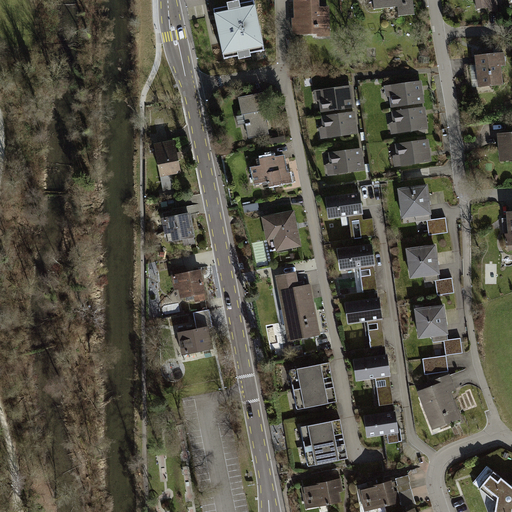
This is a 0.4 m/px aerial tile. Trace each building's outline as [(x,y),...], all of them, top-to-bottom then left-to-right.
[(319,0),(296,0),(297,17),(294,18),(295,34),(311,33),(311,37),(329,36),(327,7),(319,7),(319,0)] [(412,0),(372,0),(374,10),(396,8),(397,17),(414,16),(412,0)] [(475,0),(477,7),(489,6),(489,11),(497,10),(496,0),(475,0)] [(214,9),(224,59),(238,56),(237,51),(249,49),(250,53),(264,50),(254,1),(239,4),(240,9),(229,11),(228,6),(214,9)] [(505,55),(476,58),(478,89),(503,87),(501,66),(506,66),(505,55)] [(422,82),(387,87),(388,98),(392,97),(393,108),(425,104),(422,82)] [(350,85),(315,89),(316,101),(320,100),(321,111),(353,107),(350,85)] [(263,93),(242,97),(246,113),(244,113),(244,114),(236,116),(239,126),(245,124),(246,126),(247,126),(250,138),(270,134),(265,111),(267,111),(263,93)] [(425,109),(394,113),(395,123),(391,124),(392,133),(427,129),(425,109)] [(354,112),(323,116),(324,127),(320,127),(321,137),(357,133),(354,112)] [(511,134),(499,135),(501,164),(511,162),(511,134)] [(174,139),(154,143),(164,189),(174,187),(171,174),(181,172),(174,139)] [(429,141),(398,145),(399,156),(395,156),(396,166),(431,162),(429,141)] [(362,149),(331,153),(332,164),(328,164),(329,174),(365,169),(362,149)] [(275,155),(259,159),(260,165),(252,167),(255,185),(269,183),(270,188),(291,183),(289,170),(285,170),(282,156),(275,158),(275,155)] [(426,184),(396,188),(400,218),(430,214),(426,184)] [(358,192),(324,198),(327,219),(361,214),(358,192)] [(246,214),(261,211),(259,203),(244,207),(246,214)] [(294,210),(265,216),(263,216),(267,239),(273,238),(275,248),(300,244),(294,210)] [(189,213),(163,217),(166,235),(171,234),(173,241),(194,238),(189,213)] [(371,218),(357,220),(359,237),(373,235),(371,218)] [(444,218),(425,220),(427,235),(446,232),(444,218)] [(370,244),(336,249),(339,270),(374,265),(370,244)] [(434,244),(404,248),(409,278),(438,274),(434,244)] [(199,269),(169,274),(172,290),(176,289),(178,298),(203,293),(199,269)] [(294,273),(278,277),(281,292),(284,292),(287,309),(280,310),(283,324),(295,322),(298,338),(318,334),(309,286),(297,288),(294,273)] [(373,275),(360,277),(362,291),(375,290),(373,275)] [(450,278),(434,280),(436,295),(452,293),(450,278)] [(377,297),(343,302),(346,324),(380,319),(377,297)] [(442,304),(413,308),(417,338),(447,334),(442,304)] [(208,326),(178,332),(182,353),(211,348),(208,326)] [(381,328),(367,330),(370,348),(383,346),(381,328)] [(459,338),(442,340),(444,355),(461,353),(459,338)] [(385,354),(351,360),(354,381),(389,376),(385,354)] [(444,355),(421,359),(423,374),(446,371),(444,355)] [(329,363),(290,371),(294,390),(324,384),(323,379),(332,377),(329,363)] [(432,386),(418,391),(430,427),(458,417),(449,392),(453,390),(447,374),(430,380),(432,386)] [(324,384),(294,390),(298,409),(337,402),(334,387),(325,389),(324,384)] [(389,385),(375,387),(378,405),(392,403),(389,385)] [(394,411),(362,416),(365,437),(397,432),(394,411)] [(340,420),(302,428),(305,447),(336,441),(335,436),(343,434),(340,420)] [(336,441),(305,447),(309,467),(349,459),(346,444),(337,446),(336,441)] [(481,476),(475,484),(496,503),(494,511),(511,511),(511,484),(510,485),(487,468),(481,476)] [(409,475),(396,478),(396,481),(398,485),(396,485),(397,490),(402,506),(416,503),(410,482),(411,482),(409,475)] [(340,481),(306,487),(307,497),(310,497),(310,499),(312,499),(313,505),(339,500),(338,492),(342,491),(340,481)] [(396,481),(363,490),(366,500),(368,499),(369,501),(370,501),(372,507),(386,503),(386,504),(386,503),(397,500),(395,491),(397,490),(396,485),(398,485),(396,481)]
